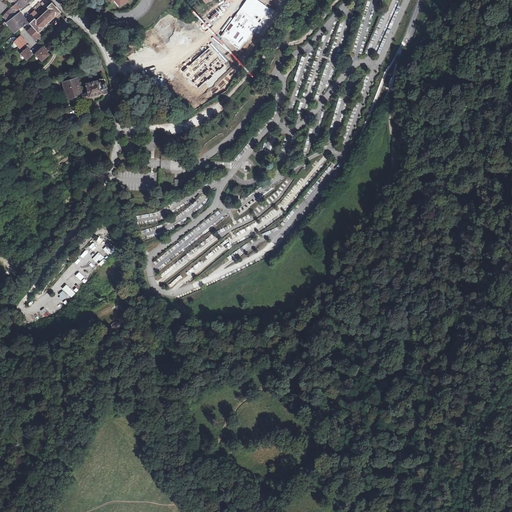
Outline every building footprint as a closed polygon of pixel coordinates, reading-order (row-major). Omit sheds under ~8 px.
[(16,5),(17,5),(18,5),(21,8),(28,3),(25,0),(19,0),(16,3),(17,4),(16,5)] [(257,0),(245,0),(221,36),(240,49),(269,7),(257,0)] [(61,13),(60,12),(52,3),(48,7),(50,9),(37,21),(35,19),(30,23),(31,24),(25,29),(37,43),(43,37),(39,33),(44,28),(43,28),(50,22),(52,23),(56,20),(54,18),(56,16),(58,18),(61,15),(60,14),(61,13)] [(20,9),(17,5),(16,5),(12,8),(3,16),(7,20),(14,13),(20,9)] [(39,15),(38,14),(35,11),(27,19),(30,23),(35,19),(39,15)] [(21,12),(6,23),(15,33),(24,26),(29,23),(21,12)] [(24,46),(26,44),(27,43),(20,36),(14,42),(19,47),(17,49),(27,61),(34,55),(27,48),(26,48),(24,46)] [(207,46),(181,69),(197,89),(226,65),(207,46)] [(49,55),(43,48),(36,54),(42,61),(49,55)] [(64,84),(68,98),(82,94),(78,79),(64,84)] [(86,84),(88,93),(82,95),(84,100),(108,93),(107,89),(108,89),(106,82),(105,82),(104,79),(86,84)] [(94,240),(99,244),(103,241),(99,236),(94,240)] [(109,242),(102,249),(109,256),(114,251),(111,248),(113,246),(109,242)] [(93,243),(89,246),(93,251),(97,248),(93,243)] [(55,308),(58,312),(64,306),(61,303),(55,308)] [(120,323),(115,322),(111,324),(108,327),(108,332),(109,336),(113,339),(118,340),(122,338),(125,334),(125,330),(124,325),(120,323)] [(14,329),(12,326),(7,330),(8,333),(8,334),(10,336),(17,332),(15,329),(14,329)] [(101,345),(108,341),(104,330),(96,334),(101,345)]
